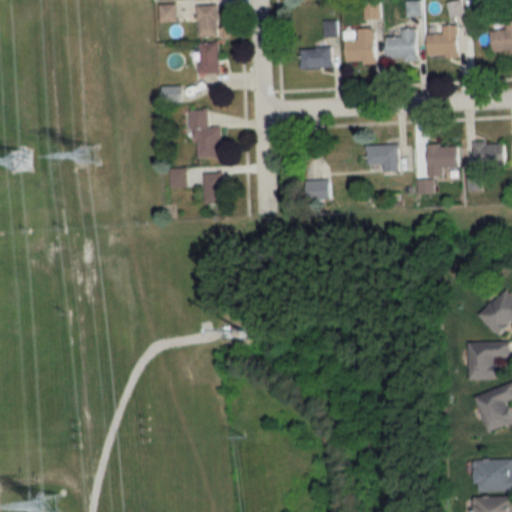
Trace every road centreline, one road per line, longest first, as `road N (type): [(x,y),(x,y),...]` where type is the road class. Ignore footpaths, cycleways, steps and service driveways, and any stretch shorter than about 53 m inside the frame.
road 1 (residential): [(258,112),(511,95)]
road 2 (residential): [(261,207),(254,0)]
